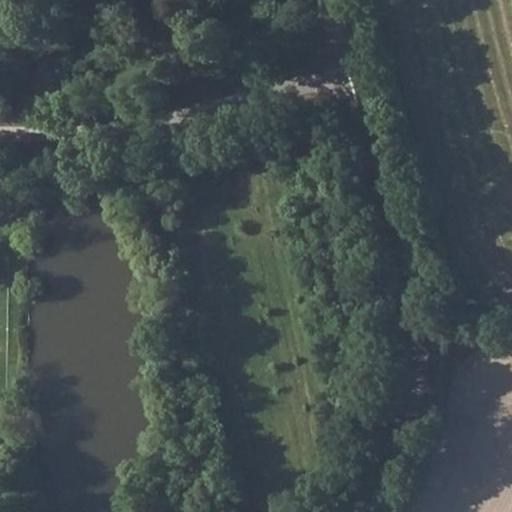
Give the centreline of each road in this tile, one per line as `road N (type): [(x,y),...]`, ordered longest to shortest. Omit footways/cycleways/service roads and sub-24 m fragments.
road 1 (unclassified): [(355,511),(401,436),(421,334),(413,273),(357,65)]
road 2 (unclassified): [(0,141),(33,143),(212,108),(357,65)]
